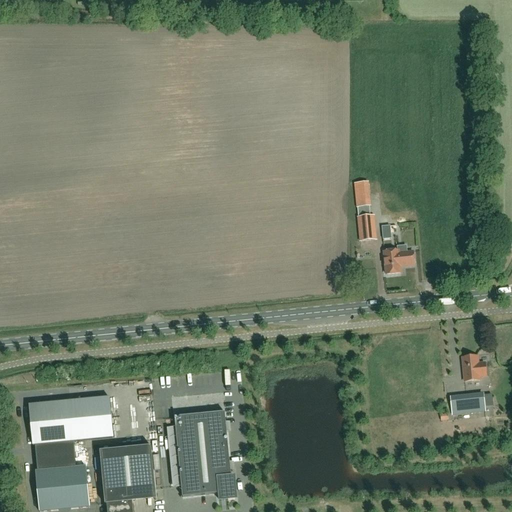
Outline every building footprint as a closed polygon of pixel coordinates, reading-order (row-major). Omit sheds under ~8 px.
[(363,184),(354,184),(356,208),(366,207),(363,184)] [(360,242),(376,241),(373,217),(357,218),(360,242)] [(398,252),(383,253),(385,276),(400,274),(399,268),(414,266),(413,253),(408,253),(405,253),(405,247),(397,248),(398,252)] [(479,378),(486,377),(485,365),(478,365),(477,358),(462,360),(464,383),(480,381),(479,378)] [(453,416),(485,412),(483,394),(451,398),(453,416)] [(35,446),(38,472),(38,473),(76,469),(74,442),(70,402),(29,406),(33,446),(35,446)] [(231,477),(231,473),(225,413),(175,418),(183,498),(218,495),(219,500),(235,498),(233,477),(231,477)] [(133,511),(132,503),(132,500),(155,498),(155,501),(157,501),(151,447),(100,452),(105,506),(107,505),(107,511),(133,511)] [(86,468),(76,469),(38,473),(38,472),(36,472),(39,511),(49,511),(90,508),(86,468)]
